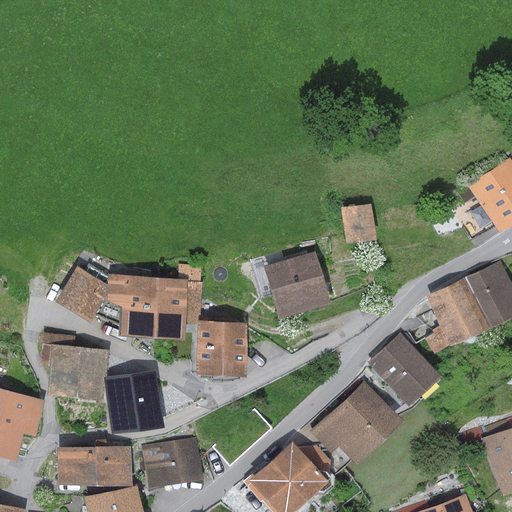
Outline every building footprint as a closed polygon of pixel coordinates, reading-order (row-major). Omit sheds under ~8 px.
[(488,171),(511,208),(511,161),(509,157),(488,171)] [(511,222),(511,208),(488,171),(466,185),(496,232),(511,222)] [(371,203),(340,207),(344,243),(375,240),(371,203)] [(257,297),(321,278),(313,251),(262,266),(267,282),(254,286),(257,297)] [(511,288),(499,261),(463,278),(486,328),(511,315),(511,288)] [(177,279),(107,274),(106,285),(105,297),(105,301),(119,306),(117,335),(182,340),(183,323),(196,324),(198,324),(198,321),(201,282),(200,282),(201,266),(178,264),(177,279)] [(106,285),(76,266),(53,301),(88,323),(105,297),(106,285)] [(321,278),(257,297),(261,309),(273,306),(277,318),(328,303),(321,278)] [(463,278),(424,296),(437,326),(431,330),(432,332),(424,338),(433,353),(446,345),(486,328),(463,278)] [(194,348),(244,350),(245,323),(229,322),(229,318),(201,316),(201,321),(198,321),(198,324),(196,324),(194,348)] [(399,333),(366,362),(386,383),(419,354),(399,333)] [(107,351),(51,344),(45,394),(100,401),(107,351)] [(244,350),(194,348),(193,373),(243,376),(244,350)] [(419,354),(386,383),(405,405),(438,376),(419,354)] [(154,371),(103,378),(110,433),(161,426),(154,371)] [(363,381),(309,432),(329,453),(337,446),(353,463),(400,419),(363,381)] [(0,427),(21,433),(33,436),(43,400),(0,388),(0,427)] [(21,433),(0,427),(0,456),(14,460),(21,433)] [(511,427),(480,439),(501,496),(511,492),(511,427)] [(195,438),(141,446),(148,489),(202,481),(195,438)] [(291,441),(245,481),(271,511),(287,511),(325,480),(291,441)] [(129,447),(55,448),(56,486),(130,485),(129,447)] [(139,511),(134,485),(82,497),(85,511),(139,511)] [(471,511),(464,494),(416,511),(471,511)]
